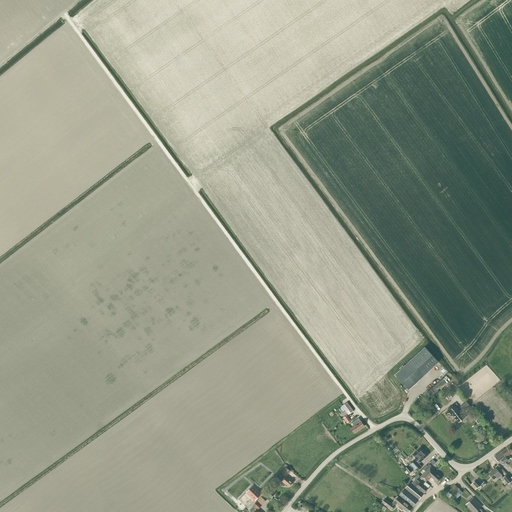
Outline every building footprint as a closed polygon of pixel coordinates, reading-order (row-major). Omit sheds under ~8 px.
[(409,389),(410,388),(439,362),(425,347),(395,374),(409,389)] [(437,390),(445,383),(442,379),(433,386),(437,390)] [(467,409),(470,406),(466,401),(460,406),(464,411),(467,409)] [(348,414),(353,410),(347,402),(342,406),(348,414)] [(464,418),(458,411),(459,410),(454,404),(447,410),(452,416),(453,415),(458,422),(464,418)] [(354,433),(364,426),(361,421),(358,418),(352,423),(354,426),(351,428),(354,433)] [(511,447),(510,444),(502,451),(507,457),(508,455),(511,453),(511,454),(511,447)] [(428,455),(420,447),(412,454),(418,460),(416,461),(415,459),(411,463),(418,470),(421,467),(418,463),(419,462),(420,462),(428,455)] [(510,458),(508,455),(507,457),(502,451),(494,457),(498,462),(499,461),(502,465),(510,458)] [(431,476),(435,472),(430,467),(431,466),(429,464),(427,466),(424,470),(425,471),(420,477),(425,481),(430,476),(431,476)] [(289,487),(293,482),(289,479),(290,479),(286,476),(290,471),(286,467),(282,473),(278,479),(281,481),(280,483),(280,484),(283,486),(284,486),(286,484),(289,487)] [(497,478),(501,475),(496,468),(489,474),(493,479),(496,477),(497,478)] [(435,472),(431,476),(437,483),(441,478),(435,472)] [(508,483),(511,480),(507,474),(503,477),(508,483)] [(477,488),(484,481),(479,476),(470,485),(475,489),(477,487),(477,488)] [(420,482),(415,478),(412,483),(424,493),(428,488),(424,485),(420,482)] [(419,499),(423,494),(409,482),(405,488),(419,499)] [(455,497),(458,494),(456,493),(459,489),(455,485),(448,492),(455,497)] [(246,492),(255,500),(261,494),(252,486),(246,492)] [(271,498),(274,494),(268,489),(265,493),(271,498)] [(413,506),(418,500),(404,489),(399,495),(413,506)] [(258,509),(261,505),(265,501),(261,497),(253,505),(254,506),(249,511),(250,511),(259,511),(256,509),(257,508),(258,509)] [(411,508),(398,497),(392,503),(385,498),(382,503),(391,509),(396,503),(399,505),(397,507),(402,511),(404,509),(407,511),(408,511),(412,508),(411,508)] [(482,511),(479,509),(482,507),(473,497),(466,504),(472,511),(482,511)]
